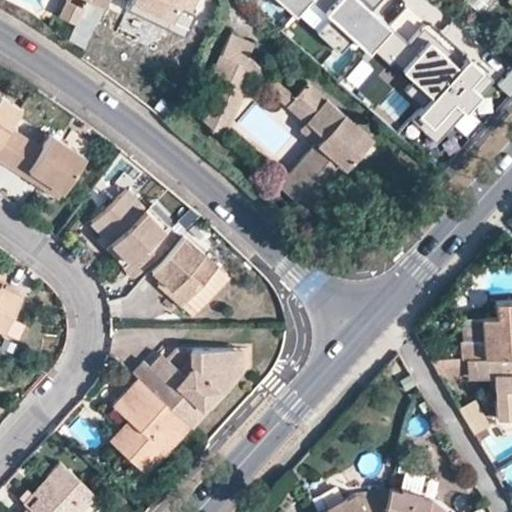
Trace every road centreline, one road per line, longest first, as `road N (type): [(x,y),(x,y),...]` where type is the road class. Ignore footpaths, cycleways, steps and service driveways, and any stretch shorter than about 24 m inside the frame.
road 1 (residential): [(0,37),(127,122),(360,323)]
road 2 (residential): [(0,218),(72,269),(87,302),(89,341),(76,371),(0,455)]
road 3 (secondary): [(360,323),(194,511)]
road 4 (secondary): [(511,162),(360,323)]
